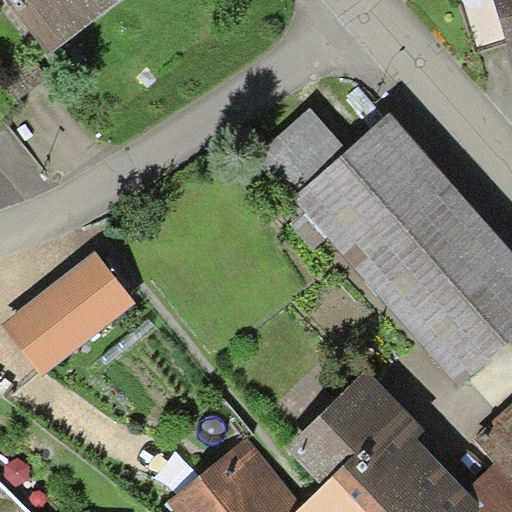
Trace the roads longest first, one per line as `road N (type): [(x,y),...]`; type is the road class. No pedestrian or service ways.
road 1 (residential): [(0,231),(384,18)]
road 2 (residential): [(384,18),(511,175)]
